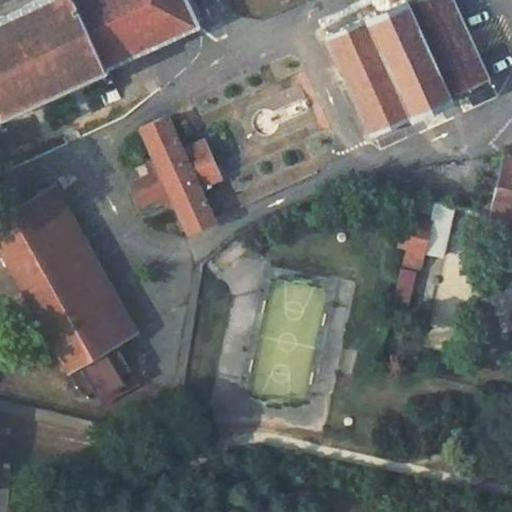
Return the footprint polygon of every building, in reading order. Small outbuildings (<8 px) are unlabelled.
[(0,107),(191,22),(181,0),(24,0),(0,11),(0,107)] [(447,0),(398,0),(323,33),(366,131),(483,80),(447,0)] [(183,227),(207,217),(194,182),(214,173),(201,139),(177,149),(163,115),(134,126),(149,157),(140,161),(145,171),(127,179),(137,200),(156,192),(160,200),(168,196),(183,227)] [(511,218),(511,155),(499,152),(493,179),(480,176),(472,209),(511,218)] [(127,331),(47,185),(16,202),(11,194),(0,199),(0,243),(80,390),(91,384),(95,391),(120,377),(116,370),(127,364),(113,339),(127,331)] [(418,197),(414,213),(432,217),(424,253),(444,258),(453,219),(456,206),(418,197)] [(432,217),(414,213),(403,264),(420,268),(424,253),(432,217)] [(250,245),(237,231),(208,254),(221,269),(250,245)] [(135,380),(127,364),(116,370),(120,377),(95,391),(99,399),(135,380)] [(123,430),(140,433),(144,414),(127,411),(123,430)]
